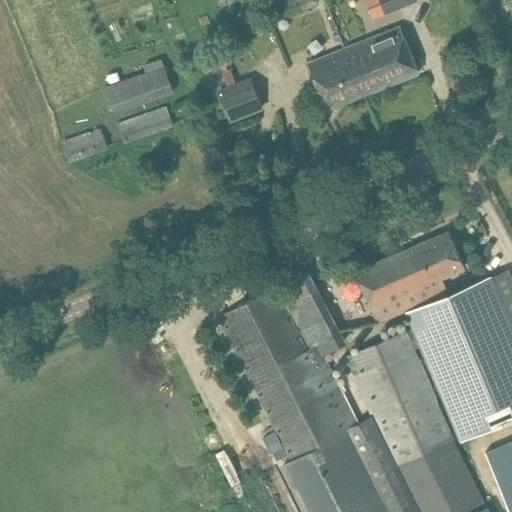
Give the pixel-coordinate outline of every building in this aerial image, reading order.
[(274,0),(263,4),(269,20),(292,12),(316,3),(314,0),(274,0)] [(377,0),(383,15),(414,2),(413,0),(377,0)] [(364,41),(363,41),(382,87),(418,73),(410,54),(399,27),(364,41)] [(348,48),(308,64),(319,91),(326,110),(382,87),(363,41),(348,48)] [(100,84),(107,113),(170,97),(160,59),(140,64),(142,73),(100,84)] [(262,108),(249,78),(217,91),(230,121),(262,108)] [(165,106),(117,123),(124,143),(173,126),(165,106)] [(108,148),(100,128),(61,142),(69,163),(108,148)] [(440,278),(463,268),(448,233),(356,272),(377,322),(446,293),(440,278)] [(511,311),(511,290),(503,271),(438,300),(439,302),(407,316),(460,438),(493,425),(511,415),(511,336),(497,303),(500,302),(505,314),(511,311)] [(306,272),(277,287),(309,349),(319,344),(323,353),(342,343),(306,272)] [(319,344),(306,350),(274,288),(218,317),(290,460),(282,465),(305,511),(387,511),(345,428),(357,423),(323,353),(319,344)] [(489,511),(452,442),(405,333),(347,359),(349,365),(352,370),(393,468),(416,511),(489,511)] [(274,431),(263,437),(271,453),(272,453),(282,448),(274,431)] [(511,511),(511,441),(485,453),(509,511),(511,511)]
